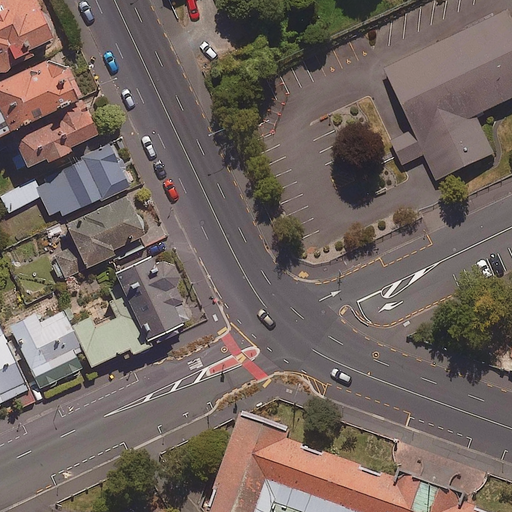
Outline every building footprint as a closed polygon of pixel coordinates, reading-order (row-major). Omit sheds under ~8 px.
[(0,0),(0,71),(1,74),(20,65),(16,56),(56,36),(38,0),(0,0)] [(511,7),(394,63),(424,126),(406,135),(418,161),(436,152),(449,178),(506,151),(488,113),(511,101),(511,7)] [(0,82),(0,135),(85,95),(70,65),(49,59),(0,82)] [(102,132),(89,106),(18,140),(22,149),(12,154),(20,171),(50,157),(51,160),(74,150),(72,146),(102,132)] [(43,196),(51,216),(62,212),(63,215),(132,186),(114,144),(1,192),(9,211),(43,196)] [(117,254),(119,258),(151,244),(129,196),(69,224),(78,245),(57,255),(67,276),(117,254)] [(123,282),(151,346),(184,332),(181,326),(194,320),(171,268),(161,273),(154,256),(119,272),(123,282)] [(151,346),(123,282),(109,289),(121,317),(96,327),(92,318),(72,326),(90,367),(125,352),(127,357),(151,346)] [(44,398),(40,389),(90,367),(72,326),(65,310),(40,321),(37,314),(2,329),(34,402),(44,398)] [(34,402),(2,329),(0,324),(0,402),(16,396),(21,408),(34,402)] [(293,434),(247,417),(212,511),(275,511),(281,495),(329,511),(488,511),(460,502),(463,494),(394,469),(392,477),(290,441),(293,434)]
